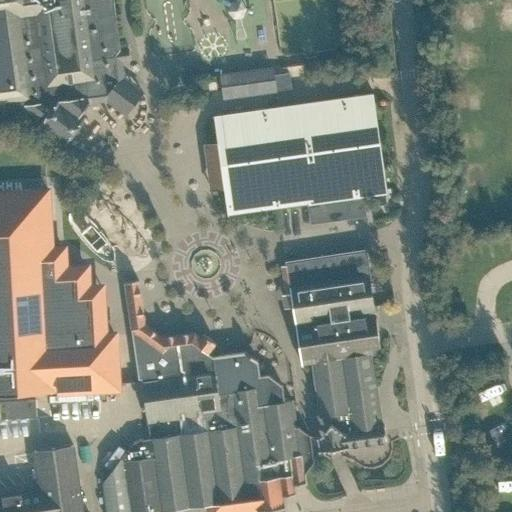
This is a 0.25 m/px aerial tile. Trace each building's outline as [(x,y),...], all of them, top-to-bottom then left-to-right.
[(0,0),(0,108),(22,105),(42,121),(41,123),(66,142),(85,117),(80,114),(89,102),(109,100),(113,93),(114,92),(119,87),(119,84),(124,79),(122,59),(115,56),(120,49),(112,0),(0,0)] [(273,65),(220,73),(223,97),(223,99),(277,91),(277,90),(292,88),(290,73),(275,75),(273,65)] [(190,95),(204,93),(203,82),(188,84),(190,95)] [(373,91),(214,114),(217,139),(224,185),(228,213),(309,203),(312,223),(367,216),(365,196),(388,193),(373,91)] [(217,139),(207,142),(213,187),(224,185),(217,139)] [(48,188),(0,191),(0,393),(118,387),(115,333),(90,335),(89,320),(102,319),(102,314),(101,306),(89,307),(86,267),(64,268),(63,248),(52,249),(48,188)] [(366,250),(288,262),(302,363),(313,361),(372,353),(381,352),(366,250)] [(151,279),(127,283),(142,378),(158,376),(169,360),(160,354),(168,344),(183,341),(161,321),(155,279),(151,279)] [(135,440),(102,484),(106,511),(157,511),(163,511),(189,508),(208,505),(209,505),(209,506),(212,506),(212,504),(227,502),(227,504),(231,503),(231,502),(246,499),(247,504),(258,502),(258,501),(270,494),(268,479),(306,473),(306,472),(314,461),(310,432),(296,421),(293,400),(284,402),(282,384),(268,374),(260,375),(258,360),(246,351),(212,356),(209,353),(216,343),(203,333),(195,343),(191,340),(157,346),(148,339),(141,340),(138,338),(138,337),(135,335),(134,324),(131,325),(139,379),(142,378),(147,410),(149,422),(204,414),(204,418),(206,418),(208,430),(151,438),(151,437),(135,440)] [(372,353),(313,361),(321,416),(328,415),(330,424),(328,425),(329,426),(330,425),(340,432),(345,436),(347,436),(348,443),(347,444),(345,446),(345,447),(349,446),(348,445),(387,440),(384,425),(382,425),(381,419),(376,419),(375,413),(378,409),(379,409),(372,353)] [(332,450),(345,447),(345,446),(347,444),(348,443),(347,436),(345,436),(340,432),(330,425),(329,426),(328,425),(314,434),(317,452),(332,450)] [(37,486),(0,491),(0,511),(82,511),(72,444),(32,450),(37,486)] [(295,484),(307,482),(306,473),(268,479),(270,494),(207,504),(208,511),(240,511),(286,505),(284,494),(296,493),(295,484)]
